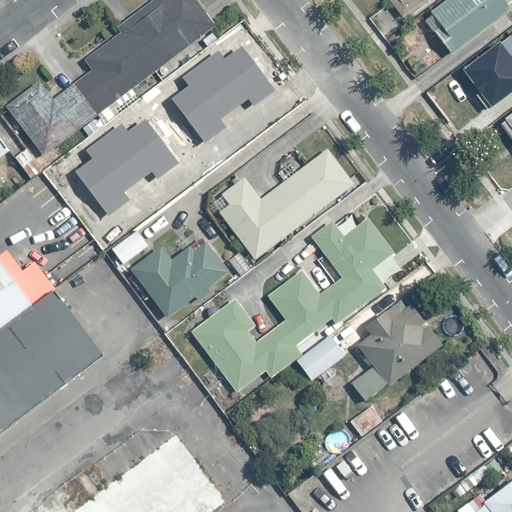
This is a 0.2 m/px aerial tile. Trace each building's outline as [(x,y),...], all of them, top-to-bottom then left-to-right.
[(41,156),(97,115),(108,130),(140,107),(150,119),(170,104),(160,90),(169,83),(159,68),(213,27),(192,0),(154,0),(119,26),(121,29),(83,58),(91,68),(50,98),(41,86),(7,111),(41,156)] [(393,0),(405,14),(423,0),(393,0)] [(509,11),(500,0),(444,0),(421,17),(449,56),(509,11)] [(511,90),(511,30),(460,70),(488,108),(511,90)] [(164,120),(183,144),(158,162),(171,180),(196,161),(201,167),(259,122),(222,75),(164,120)] [(511,111),(501,120),(511,135),(511,111)] [(353,184),(325,148),(258,200),(242,180),(210,204),(254,260),(353,184)] [(134,181),(112,196),(121,210),(143,195),(134,181)] [(302,353),(296,346),(303,341),(308,337),(331,320),(335,325),(384,288),(381,284),(398,270),(388,257),(393,253),(366,218),(359,223),(351,213),(333,226),(331,223),(310,238),(324,256),(317,261),(334,283),(320,294),(301,269),(266,296),(284,320),(255,342),(246,331),(253,325),(232,298),(189,331),(235,393),(264,371),(269,378),(302,353)] [(147,246),(136,231),(110,249),(121,265),(147,246)] [(212,243),(207,247),(200,237),(138,282),(164,318),(193,296),(195,300),(206,292),(203,288),(225,272),(221,266),(226,263),(212,243)] [(0,409),(92,339),(41,273),(10,297),(0,304),(0,409)] [(0,304),(10,297),(0,284),(0,304)] [(401,331),(382,308),(364,322),(371,331),(354,345),(371,366),(350,383),(364,401),(438,343),(419,318),(401,331)] [(329,334),(294,361),(309,381),(345,355),(329,334)] [(383,421),(372,405),(349,420),(360,436),(383,421)] [(179,426),(64,511),(220,511),(235,501),(179,426)] [(511,511),(511,478),(509,481),(482,501),(467,511),(511,511)]
